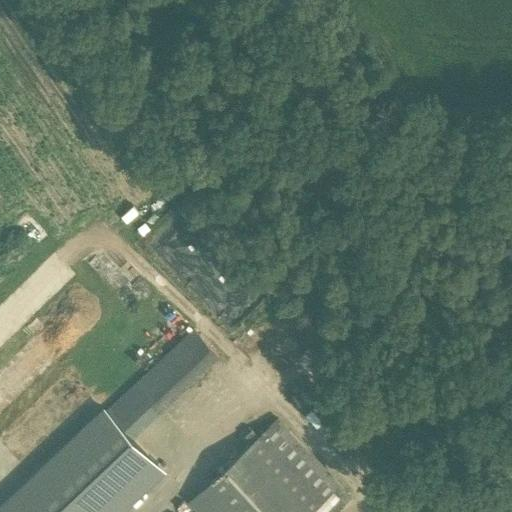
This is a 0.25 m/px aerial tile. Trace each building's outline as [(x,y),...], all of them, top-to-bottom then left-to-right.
[(175,258),(175,270),(198,271),(198,284),(208,285),(208,263),(197,262),(198,234),(165,233),(164,258),(175,258)] [(215,301),(235,310),(241,297),(222,288),(215,301)] [(131,438),(161,412),(220,355),(187,320),(128,376),(134,383),(105,409),(131,438)] [(0,504),(0,511),(111,511),(159,469),(131,438),(105,409),(0,504)] [(334,511),(352,496),(277,416),(188,500),(199,511),(334,511)] [(356,447),(330,419),(317,431),(343,459),(356,447)]
